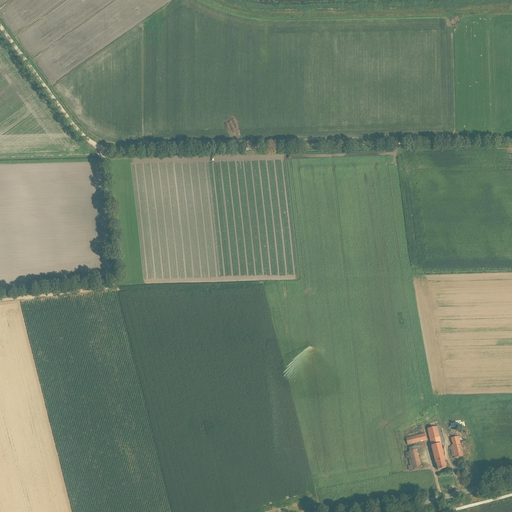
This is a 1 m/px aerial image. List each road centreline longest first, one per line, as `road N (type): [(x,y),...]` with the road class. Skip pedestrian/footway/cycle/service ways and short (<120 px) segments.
road 1 (unclassified): [(511,139),(102,146),(81,130),(0,21)]
road 2 (track): [(0,299),(116,283),(102,146)]
road 3 (tertiary): [(367,511),(511,479)]
